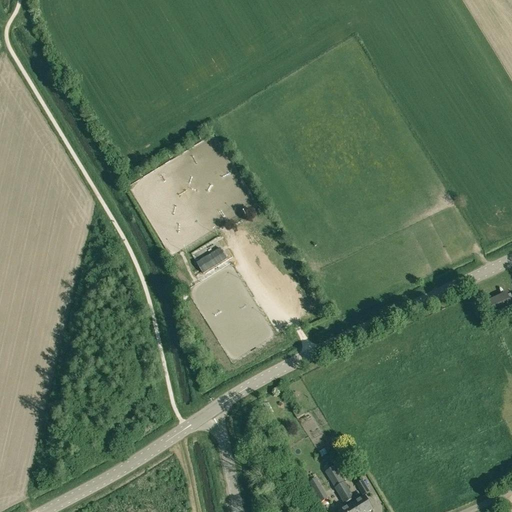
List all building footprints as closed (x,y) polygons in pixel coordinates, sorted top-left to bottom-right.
[(203,274),(227,260),(220,249),(197,263),(203,274)] [(183,275),(174,259),(168,262),(178,278),(183,275)] [(507,292),(483,302),(492,323),(511,314),(511,301),(511,302),(507,292)] [(300,408),(293,412),(297,419),(304,415),(300,408)] [(334,452),(338,449),(337,447),(341,445),(339,441),(330,446),(334,452)] [(316,479),(309,482),(315,493),(322,489),(316,479)] [(363,481),(357,484),(364,497),(370,493),(363,481)] [(344,483),(340,485),(356,511),(369,511),(372,510),(364,497),(356,502),(344,483)] [(356,511),(340,485),(335,488),(346,507),(338,511),(356,511)]
